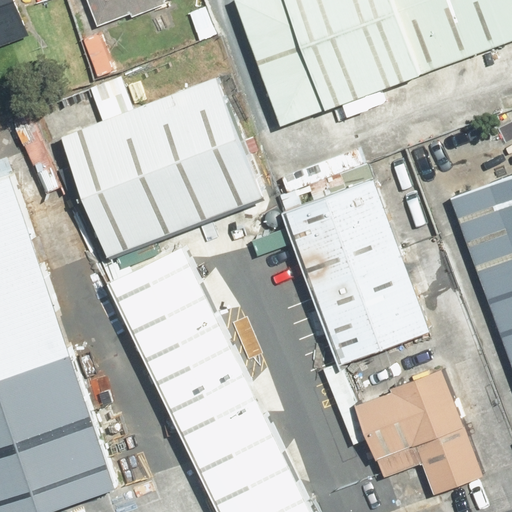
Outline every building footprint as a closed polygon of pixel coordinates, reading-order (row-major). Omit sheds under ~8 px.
[(0,0),(0,46),(27,37),(13,0),(0,0)] [(86,0),(97,26),(162,0),(86,0)] [(397,0),(240,0),(238,1),(283,130),(426,81),(397,0)] [(511,0),(397,0),(422,71),(511,40),(511,0)] [(208,8),(190,13),(199,40),(216,35),(208,8)] [(219,88),(66,141),(106,257),(259,205),(219,88)] [(0,511),(40,511),(111,488),(3,176),(0,176),(0,511)] [(511,179),(457,199),(511,357),(511,179)] [(375,182),(277,215),(333,374),(430,340),(375,182)] [(193,243),(120,278),(231,511),(310,511),(319,508),(193,243)] [(161,387),(144,351),(127,358),(144,395),(161,387)] [(438,372),(352,401),(380,482),(420,468),(430,497),(476,481),(438,372)]
